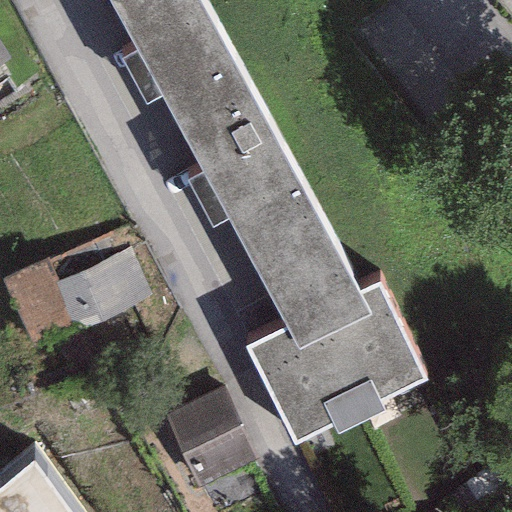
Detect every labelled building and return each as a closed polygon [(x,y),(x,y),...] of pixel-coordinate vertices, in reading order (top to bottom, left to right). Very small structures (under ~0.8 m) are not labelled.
[(369,317),(358,295),(197,0),(108,0),(137,52),(122,61),(146,106),(160,99),(200,174),(186,182),(212,229),(227,221),(285,329),(298,353),(369,317)] [(0,67),(12,60),(0,43),(0,67)] [(100,323),(150,297),(130,249),(58,283),(49,262),(48,259),(2,281),(32,344),(71,327),(74,333),(100,323)] [(285,329),(245,348),(293,447),(334,427),(338,434),(383,412),(378,403),(424,380),(378,286),(358,295),(369,317),(298,353),(285,329)] [(224,385),(164,412),(198,487),(258,460),(224,385)] [(70,511),(33,463),(0,487),(0,511),(70,511)]
